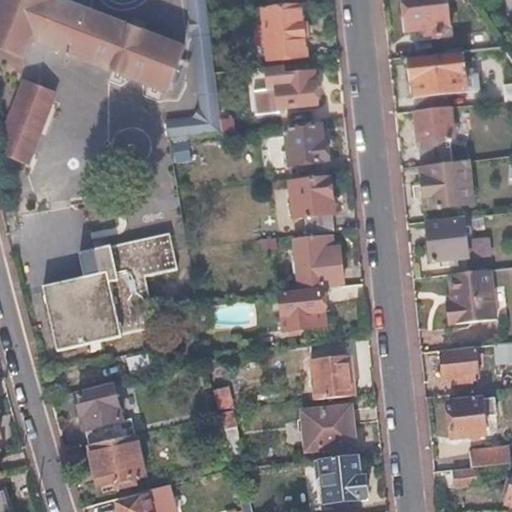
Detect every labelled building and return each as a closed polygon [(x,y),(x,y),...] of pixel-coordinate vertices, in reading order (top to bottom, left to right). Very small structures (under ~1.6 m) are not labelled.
[(3,0),(0,8),(0,48),(23,58),(30,39),(165,93),(181,50),(55,0),(3,0)] [(206,0),(189,0),(192,31),(196,33),(205,121),(177,123),(178,137),(218,133),(217,120),(213,74),(208,14),(206,0)] [(445,0),(402,0),(405,32),(433,30),(434,40),(449,39),(445,0)] [(264,32),(256,33),(257,46),(265,45),(267,62),(305,58),(303,38),(298,39),(296,27),(302,26),(300,8),(262,12),(264,32)] [(461,57),(408,63),(412,98),(413,98),(415,113),(436,110),(435,97),(465,94),(461,57)] [(511,84),(511,85),(503,86),(505,102),(511,101),(511,68),(505,73),(511,84)] [(285,89),(277,90),(279,111),(316,107),(314,87),(306,87),(305,75),(284,78),(285,89)] [(54,95),(23,82),(0,142),(0,152),(27,163),(54,95)] [(436,110),(415,113),(421,167),(456,163),(451,109),(436,110)] [(233,119),(217,120),(218,133),(234,132),(233,119)] [(320,128),(286,132),(289,167),(324,163),(324,162),(327,158),(325,147),(322,146),(320,128)] [(456,163),(421,167),(425,211),(471,207),(467,161),(456,163)] [(329,180),(290,185),(294,220),(304,219),(306,234),(333,231),(331,218),(333,215),(329,180)] [(463,222),(427,226),(431,263),(467,259),(463,222)] [(471,255),(490,254),(489,238),(470,239),(471,255)] [(331,239),(294,243),(299,291),(342,287),(338,249),(333,250),(331,239)] [(490,270),(448,275),(450,303),(445,304),(447,326),(496,320),(490,270)] [(106,271),(42,285),(57,348),(120,334),(106,271)] [(321,291),(280,296),(283,331),(318,328),(317,312),(323,312),(321,291)] [(472,348),(441,351),(444,382),(457,380),(458,385),(470,383),(470,380),(475,379),(472,348)] [(153,351),(127,357),(130,373),(157,366),(153,351)] [(204,360),(205,362),(211,387),(227,386),(222,366),(230,364),(229,353),(207,354),(204,360)] [(350,356),(309,360),(313,399),(354,395),(350,356)] [(511,374),(495,376),(497,391),(511,388),(511,374)] [(227,386),(211,387),(216,410),(232,408),(227,386)] [(114,387),(77,396),(82,415),(88,414),(92,429),(123,422),(114,387)] [(492,401),(447,406),(450,441),(484,437),(482,419),(494,417),(492,401)] [(350,407),(300,412),(305,450),(354,445),(350,407)] [(232,409),(220,412),(224,427),(236,425),(232,409)] [(236,425),(224,427),(231,459),(243,456),(236,425)] [(135,434),(88,446),(98,486),(117,482),(119,488),(134,485),(133,478),(145,475),(135,434)] [(506,446),(469,450),(470,469),(477,469),(508,464),(506,446)] [(359,456),(314,460),(316,479),(320,478),(323,502),(363,499),(364,496),(363,479),(361,477),(359,456)] [(470,469),(454,471),(456,491),(480,489),(477,469),(470,469)] [(0,511),(9,511),(4,493),(0,493),(0,511)] [(152,511),(148,496),(117,504),(118,511),(152,511)] [(246,500),(238,502),(240,510),(248,508),(246,500)]
